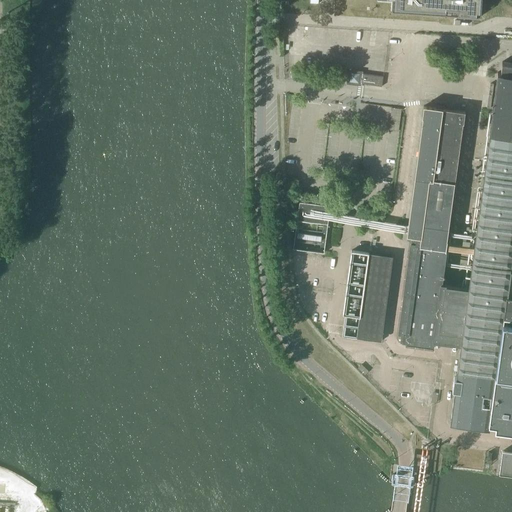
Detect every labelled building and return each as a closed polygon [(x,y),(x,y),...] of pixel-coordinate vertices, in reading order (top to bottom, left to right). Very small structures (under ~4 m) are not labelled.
[(463,17),(466,17),(466,16),(467,16),(467,17),(470,17),(470,16),(472,16),(472,17),(475,17),(475,16),(481,17),(481,11),(482,11),(482,8),(481,8),(481,6),(482,6),(482,4),(481,4),(482,2),(482,0),(391,0),(391,11),(459,15),(458,16),(461,16),(461,15),(463,16),(463,17)] [(400,341),(406,342),(406,344),(432,348),(434,339),(439,340),(461,343),(460,353),(459,355),(460,355),(458,364),(458,366),(457,375),(456,375),(456,377),(455,386),(455,388),(454,397),(453,397),(453,399),(452,408),(452,410),(451,419),(450,419),(450,420),(450,421),(489,426),(489,421),(495,422),(495,427),(511,429),(511,63),(502,62),(500,73),(497,73),(496,77),(495,87),(495,89),(494,98),(493,100),(492,109),(492,112),(491,121),(490,121),(490,123),(489,132),(489,134),(488,144),(487,144),(487,145),(488,145),(474,246),(447,242),(447,241),(454,184),(455,184),(455,183),(462,123),(464,123),(465,111),(423,106),(421,118),(422,118),(406,235),(407,236),(415,237),(414,244),(411,243),(399,333),(401,334),(400,341)] [(383,76),(362,74),(362,76),(359,76),(360,74),(350,73),(349,82),(358,83),(359,81),(361,81),(361,84),(382,86),(383,76)] [(388,130),(398,131),(401,109),(391,108),(388,130)] [(293,249),(324,253),(330,206),(299,202),(298,211),(293,249)] [(342,336),(363,338),(363,336),(381,339),(392,258),(368,255),(369,253),(351,250),(342,315),(345,315),(342,336)] [(315,325),(327,326),(328,313),(316,313),(315,325)] [(511,452),(502,451),(499,474),(511,476),(511,452)]
